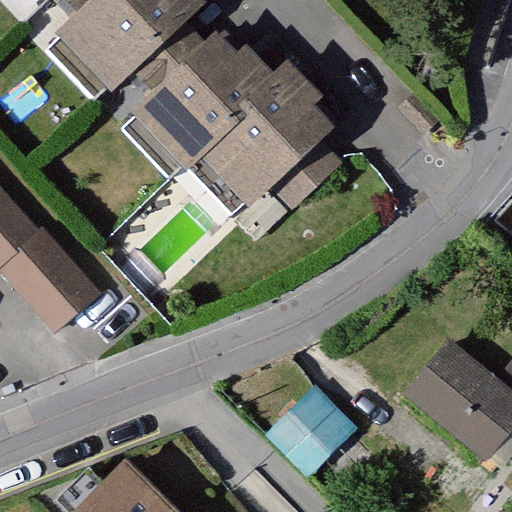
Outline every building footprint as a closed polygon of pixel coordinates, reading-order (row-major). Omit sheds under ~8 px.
[(203,10),(193,0),(87,0),(52,34),(114,97),(203,10)] [(235,20),(146,107),(254,217),(343,130),(235,20)] [(0,157),(0,272),(44,322),(102,270),(0,157)] [(511,434),(511,379),(449,332),(402,395),(492,462),(511,434)] [(273,425),(315,466),(358,423),(316,382),(273,425)] [(181,511),(124,455),(70,509),(72,511),(181,511)]
